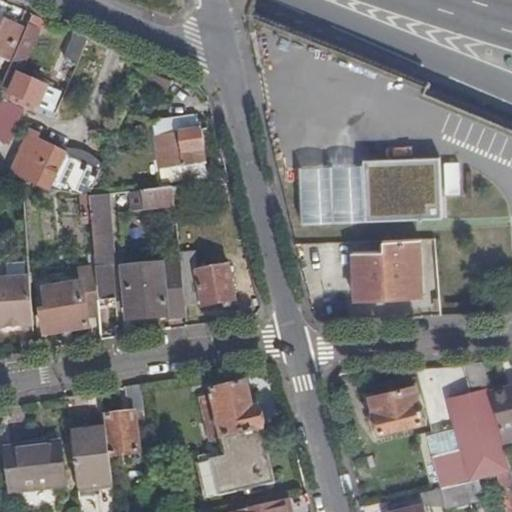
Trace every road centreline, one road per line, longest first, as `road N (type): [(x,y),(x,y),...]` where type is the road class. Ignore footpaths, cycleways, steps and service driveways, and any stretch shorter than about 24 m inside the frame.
road 1 (residential): [(218,55),(294,346)]
road 2 (residential): [(0,384),(268,343),(294,346)]
road 3 (motorway): [(285,0),(511,92)]
road 4 (residential): [(511,335),(294,346)]
road 5 (residential): [(294,346),(335,511)]
road 6 (residential): [(218,55),(85,0)]
